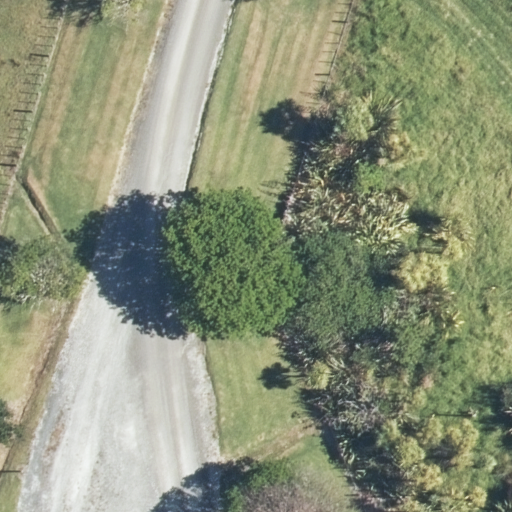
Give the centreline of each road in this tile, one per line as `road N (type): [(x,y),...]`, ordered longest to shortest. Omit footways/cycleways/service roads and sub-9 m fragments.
road 1 (track): [(43,511),(170,0)]
road 2 (track): [(96,299),(152,382),(164,511)]
